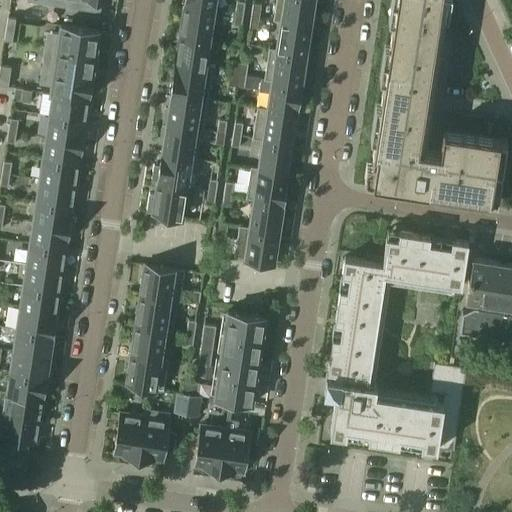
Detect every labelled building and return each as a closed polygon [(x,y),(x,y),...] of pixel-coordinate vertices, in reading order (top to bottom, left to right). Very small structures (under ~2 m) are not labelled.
[(184,0),(184,4),(214,9),(215,0),(184,0)] [(245,2),(237,0),(235,13),(243,14),(245,2)] [(314,0),(276,0),(274,19),(281,20),(311,25),(311,22),(314,23),(316,10),(313,10),(314,0)] [(396,0),(369,181),(397,186),(498,201),(503,169),(507,139),(443,130),(440,151),(419,148),(440,10),(441,0),(396,0)] [(253,3),(251,15),(260,16),(261,4),(253,3)] [(179,34),(210,38),(214,9),(184,4),(179,34)] [(243,14),(235,13),(233,25),(242,26),(243,14)] [(258,28),(260,16),(251,15),(250,27),(258,28)] [(16,18),(8,17),(6,28),(14,29),(16,18)] [(310,27),(311,25),(281,20),(277,48),(306,53),(308,40),(312,40),(313,28),(310,27)] [(50,92),(53,93),(89,98),(91,90),(94,90),(99,55),(96,55),(100,30),(60,24),(59,33),(51,32),(43,82),(51,83),(50,92)] [(13,41),(14,29),(6,28),(5,40),(13,41)] [(179,34),(175,63),(205,68),(210,38),(179,34)] [(307,70),(304,69),(306,53),(277,48),(270,47),(265,79),(272,80),(302,84),(302,82),(305,82),(307,70)] [(230,72),(238,74),(240,62),(232,60),(230,72)] [(240,62),(238,74),(246,75),(248,63),(240,62)] [(212,69),(205,68),(175,63),(171,93),(208,99),(212,69)] [(0,68),(0,84),(8,86),(11,66),(1,65),(0,68)] [(229,85),(237,86),(238,74),(230,72),(229,85)] [(238,74),(237,86),(245,87),(246,75),(238,74)] [(297,112),(302,84),(272,80),(268,108),(297,112)] [(22,100),(23,88),(15,87),(13,99),(22,100)] [(86,120),(89,98),(53,93),(50,114),(86,120)] [(166,123),(203,129),(208,99),(171,93),(169,108),(165,108),(164,120),(167,121),(166,123)] [(268,108),(257,106),(253,138),(263,139),(293,144),(297,112),(268,108)] [(87,131),(84,131),(86,121),(86,120),(50,114),(49,116),(46,136),(86,142),(87,131)] [(19,119),(11,118),(9,130),(17,131),(19,119)] [(227,120),(219,119),(217,131),(225,132),(227,120)] [(233,134),(241,135),(243,123),(235,122),(233,134)] [(164,138),(162,153),(196,158),(201,130),(203,130),(203,129),(166,123),(166,126),(163,125),(161,138),(164,138)] [(15,143),(17,131),(9,130),(7,142),(15,143)] [(225,132),(217,131),(215,143),(224,144),(225,132)] [(240,147),(241,135),(233,134),(231,146),(240,147)] [(79,163),(81,151),(84,152),(86,142),(46,136),(43,157),(79,163)] [(258,167),(288,172),(293,144),(263,139),(258,167)] [(154,163),(152,178),(158,179),(157,183),(187,187),(194,188),(199,159),(196,158),(162,153),(160,164),(154,163)] [(79,163),(43,157),(40,178),(76,184),(79,167),(79,163)] [(12,162),(4,160),(2,172),(10,174),(12,162)] [(258,167),(251,166),(246,197),(253,198),(284,203),(288,172),(258,167)] [(8,186),(10,174),(2,172),(0,184),(8,186)] [(75,190),(76,184),(40,178),(37,200),(73,205),(75,190)] [(216,191),(218,179),(210,178),(208,190),(216,191)] [(232,194),(234,182),(226,181),(224,193),(232,194)] [(150,194),(147,211),(153,212),(153,213),(182,218),(185,201),(192,202),(194,188),(187,187),(157,183),(156,193),(155,194),(150,194)] [(215,204),(216,191),(208,190),(206,202),(215,204)] [(231,206),(232,194),(224,193),(222,205),(231,206)] [(279,230),(283,231),(284,218),(281,218),(284,203),(253,198),(249,226),(279,231),(279,230)] [(74,217),(71,216),(73,205),(37,200),(33,221),(73,227),(74,217)] [(66,248),(68,237),(71,237),(73,227),(33,221),(30,243),(66,248)] [(226,236),(228,224),(220,222),(218,235),(226,236)] [(279,231),(249,226),(239,225),(235,256),(274,262),(275,259),(278,259),(280,248),(277,247),(279,231)] [(330,431),(421,444),(454,449),(467,367),(435,362),(431,391),(445,393),(443,402),(376,392),(377,384),(369,383),(385,274),(462,285),(468,241),(388,229),(383,262),(345,256),(325,391),(336,392),(330,431)] [(66,248),(30,243),(27,264),(63,270),(66,248)] [(511,263),(473,258),(466,299),(478,301),(477,304),(474,304),(462,309),(459,329),(511,337),(511,263)] [(140,295),(170,299),(180,301),(184,269),(145,263),(140,295)] [(63,270),(27,264),(23,285),(60,291),(63,270)] [(60,291),(23,285),(20,307),(56,312),(58,304),(60,291)] [(201,291),(193,289),(191,301),(199,303),(201,291)] [(140,295),(136,323),(165,328),(170,299),(140,295)] [(17,328),(53,334),(56,312),(20,307),(18,321),(17,328)] [(228,310),(221,354),(259,360),(266,316),(253,314),(228,310)] [(189,319),(187,331),(195,332),(197,320),(189,319)] [(161,357),(165,328),(136,323),(131,352),(161,357)] [(203,334),(215,335),(216,325),(204,324),(203,334)] [(14,350),(50,355),(53,334),(17,328),(15,344),(14,350)] [(193,344),(195,332),(187,331),(185,343),(193,344)] [(201,343),(213,345),(215,335),(203,334),(201,343)] [(200,353),(212,355),(213,345),(201,343),(200,353)] [(464,366),(490,370),(493,350),(467,346),(464,366)] [(50,355),(14,350),(10,371),(47,377),(47,372),(50,355)] [(168,358),(161,357),(131,352),(126,384),(163,389),(168,358)] [(200,353),(198,363),(210,365),(212,355),(200,353)] [(253,403),(259,360),(221,354),(215,397),(253,403)] [(211,379),(213,367),(199,365),(197,377),(211,379)] [(47,377),(10,371),(7,393),(43,398),(44,395),(47,377)] [(184,380),(182,392),(189,393),(192,381),(184,380)] [(198,394),(200,382),(192,381),(189,393),(198,394)] [(136,394),(148,396),(149,388),(137,386),(136,394)] [(190,393),(178,391),(175,411),(187,413),(190,393)] [(43,398),(7,393),(4,414),(40,419),(40,418),(43,398)] [(201,395),(190,393),(187,413),(198,415),(201,395)] [(241,410),(242,402),(230,400),(229,408),(241,410)] [(127,458),(138,459),(146,408),(145,408),(144,415),(120,411),(114,453),(127,455),(127,458)] [(170,412),(146,408),(138,459),(149,461),(150,458),(163,460),(170,412)] [(7,443),(28,446),(29,440),(37,441),(40,419),(4,414),(1,435),(8,436),(7,443)] [(226,427),(212,425),(201,424),(195,465),(208,467),(208,470),(219,471),(226,427)] [(250,430),(226,427),(219,471),(230,473),(231,470),(244,472),(250,430)]
